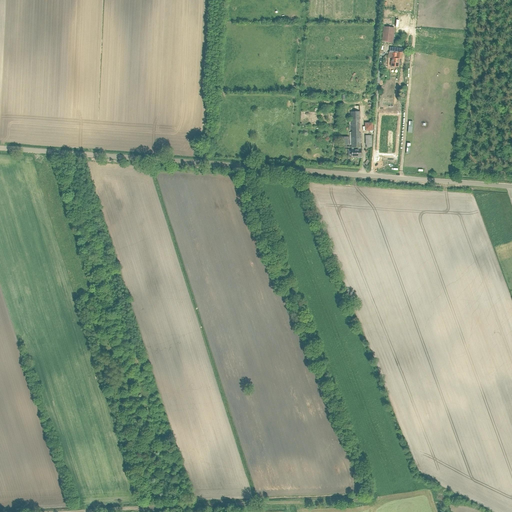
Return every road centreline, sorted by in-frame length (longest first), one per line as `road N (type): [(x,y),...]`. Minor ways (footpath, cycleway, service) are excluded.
road 1 (unclassified): [(511,186),(0,147)]
road 2 (track): [(58,511),(186,505),(177,463),(141,419),(60,152)]
road 3 (track): [(375,500),(186,505)]
